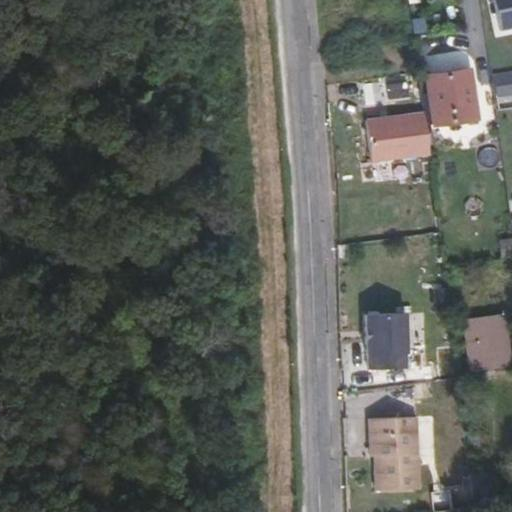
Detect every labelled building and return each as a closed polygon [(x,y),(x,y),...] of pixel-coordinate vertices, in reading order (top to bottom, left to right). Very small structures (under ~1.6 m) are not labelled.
[(511,0),(491,0),(500,35),(511,32),(511,0)] [(473,93),(470,69),(430,76),(431,89),(427,91),(432,125),(477,119),(476,115),(488,113),(485,91),(473,93)] [(423,114),(366,122),(371,162),(428,154),(423,114)] [(405,316),(365,317),(367,356),(369,356),(370,371),(407,370),(405,316)] [(509,360),(504,316),(462,321),(468,365),(509,360)] [(417,420),(370,422),(371,451),(375,451),(377,493),(419,491),(417,420)]
